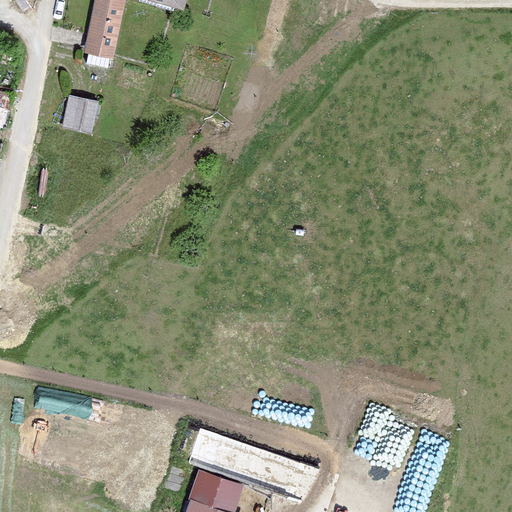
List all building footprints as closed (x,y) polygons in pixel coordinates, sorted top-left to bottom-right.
[(157,0),(193,8),(194,0),(99,0),(89,52),(116,57),(127,0),(157,0)] [(95,135),(101,101),(70,95),(68,109),(53,107),(50,124),(65,127),(64,130),(95,135)] [(142,423),(145,403),(40,389),(37,410),(142,423)] [(320,465),(280,453),(275,469),(260,465),(264,453),(243,446),(237,466),(313,489),(320,465)] [(238,511),(247,485),(201,472),(188,511),(238,511)]
